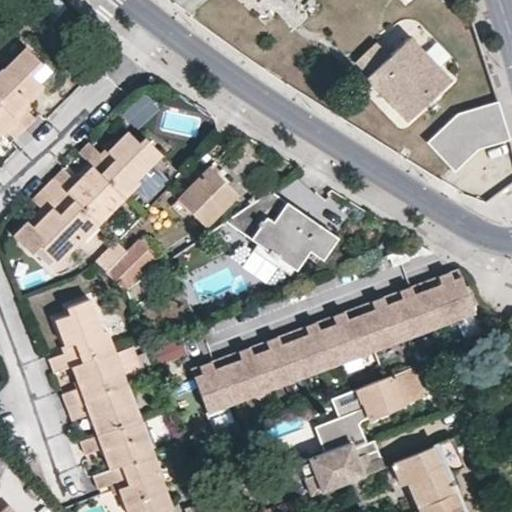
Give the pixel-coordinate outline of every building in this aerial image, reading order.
[(413,37),(368,78),(406,120),(442,88),(446,93),(452,88),(447,83),(451,79),(413,37)] [(45,62),(29,46),(4,70),(2,71),(0,71),(0,102),(26,129),(37,119),(28,108),(24,105),(29,99),(44,83),(41,79),(34,73),(45,62)] [(50,66),(45,62),(34,73),(41,79),(50,66)] [(33,103),(29,99),(24,105),(28,108),(33,103)] [(509,134),(498,99),(457,112),(428,141),(454,167),(477,145),(509,134)] [(5,128),(9,132),(17,140),(18,138),(26,129),(0,102),(0,134),(5,128)] [(4,138),(9,132),(5,128),(0,134),(4,138)] [(129,131),(110,150),(105,156),(100,151),(90,143),(78,154),(93,167),(124,199),(140,182),(137,179),(161,154),(144,138),(140,142),(129,131)] [(105,146),(100,151),(105,156),(110,150),(105,146)] [(124,199),(93,167),(82,177),(78,183),(74,177),(64,168),(53,179),(99,224),(124,199)] [(179,198),(186,206),(204,225),(234,195),(208,168),(179,198)] [(78,174),(74,177),(78,183),(82,177),(78,174)] [(47,214),(34,228),(27,222),(13,236),(31,254),(40,246),(57,263),(80,240),(82,241),(99,224),(53,179),(33,200),(47,214)] [(292,180),(283,195),(321,218),(330,203),(292,180)] [(269,188),(225,220),(297,266),(312,246),(324,254),(338,233),(269,188)] [(179,198),(171,206),(179,214),(186,206),(179,198)] [(106,272),(123,288),(155,257),(144,245),(150,240),(146,235),(140,240),(138,240),(128,250),(106,272)] [(462,275),(459,268),(450,271),(453,279),(462,275)] [(475,310),(462,275),(453,279),(450,271),(424,281),(440,324),(475,310)] [(440,324),(424,281),(399,290),(402,298),(394,301),(407,336),(440,324)] [(399,290),(391,294),(394,301),(402,298),(399,290)] [(394,301),(391,294),(383,297),(386,304),(394,301)] [(53,315),(63,341),(65,348),(59,349),(48,355),(53,370),(69,364),(113,348),(105,326),(101,327),(90,295),(67,302),(69,309),(53,315)] [(407,336),(394,301),(386,304),(383,297),(357,306),(374,349),(407,336)] [(374,349),(357,306),(332,316),(335,323),(327,326),(340,361),(374,349)] [(335,323),(332,316),(324,319),(327,326),(335,323)] [(327,326),(324,319),(316,322),(319,329),(327,326)] [(340,361),(327,326),(319,329),(316,322),(291,332),(307,374),(340,361)] [(307,374),(291,332),(266,341),(269,349),(261,352),(274,387),(307,374)] [(151,345),(156,362),(184,354),(179,336),(151,345)] [(57,343),(59,349),(65,348),(63,341),(57,343)] [(269,349),(266,341),(258,344),(261,352),(269,349)] [(142,372),(132,344),(114,350),(124,378),(142,372)] [(261,352),(258,344),(250,347),(253,354),(261,352)] [(274,387),(261,352),(253,354),(250,347),(224,357),(241,399),(274,387)] [(114,350),(113,348),(69,364),(75,377),(77,385),(72,386),(60,391),(61,392),(65,403),(125,381),(124,378),(114,350)] [(241,399),(224,357),(198,367),(201,374),(193,377),(206,412),(241,399)] [(201,374),(198,367),(190,370),(193,377),(201,374)] [(425,393),(416,367),(392,376),(402,401),(425,393)] [(402,401),(392,376),(346,394),(356,418),(402,401)] [(125,381),(65,403),(69,415),(69,417),(82,412),(88,410),(90,419),(95,432),(137,416),(125,381)] [(85,420),(90,419),(88,410),(82,412),(85,420)] [(330,442),(319,412),(290,425),(300,453),(330,442)] [(137,416),(95,432),(77,439),(81,450),(81,452),(95,448),(100,445),(103,454),(107,467),(150,451),(137,416)] [(383,464),(372,437),(351,445),(348,439),(298,460),(310,492),(376,467),(383,464)] [(453,437),(436,444),(449,474),(466,468),(453,437)] [(466,511),(449,474),(436,444),(392,461),(401,486),(409,483),(421,511),(466,511)] [(150,451),(107,467),(89,474),(94,488),(108,484),(114,482),(116,490),(122,511),(139,511),(140,511),(163,511),(169,510),(156,474),(158,473),(150,451)] [(227,511),(220,492),(203,499),(208,511),(227,511)] [(296,497),(276,505),(279,511),(285,511),(300,507),(296,497)]
